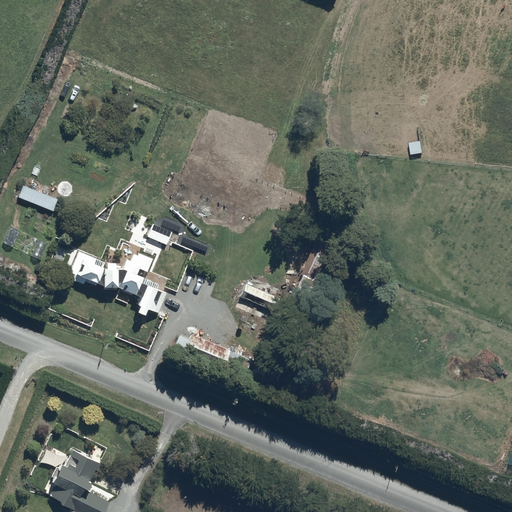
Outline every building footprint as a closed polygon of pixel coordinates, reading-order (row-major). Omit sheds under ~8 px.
[(118,61),(79,45),(76,54),(114,70),(118,61)] [(421,141),(410,143),(411,155),(423,154),(421,141)] [(57,201),(22,187),(17,198),(52,212),(57,201)] [(172,233),(152,225),(146,238),(166,246),(172,233)] [(244,285),(234,309),(246,314),(250,303),(299,323),(335,234),(320,228),(289,304),(244,285)] [(105,263),(78,251),(79,249),(73,247),(71,251),(59,246),(53,261),(70,268),(66,278),(84,285),(85,282),(96,286),(103,270),(102,269),(105,263)] [(121,272),(126,274),(119,290),(134,297),(136,292),(138,293),(142,281),(135,278),(138,270),(146,274),(152,260),(139,254),(138,256),(133,254),(130,261),(126,259),(121,272)] [(117,290),(117,273),(115,273),(115,265),(106,265),(106,272),(103,272),(103,291),(117,290)] [(160,295),(146,289),(135,315),(145,318),(148,311),(158,315),(166,296),(160,293),(160,295)] [(189,340),(179,336),(174,347),(249,377),(255,362),(230,351),(230,350),(191,334),(189,340)] [(100,464),(73,450),(63,468),(61,467),(51,486),(55,487),(49,499),(69,510),(67,511),(104,511),(109,504),(87,492),(91,484),(90,483),(100,464)]
